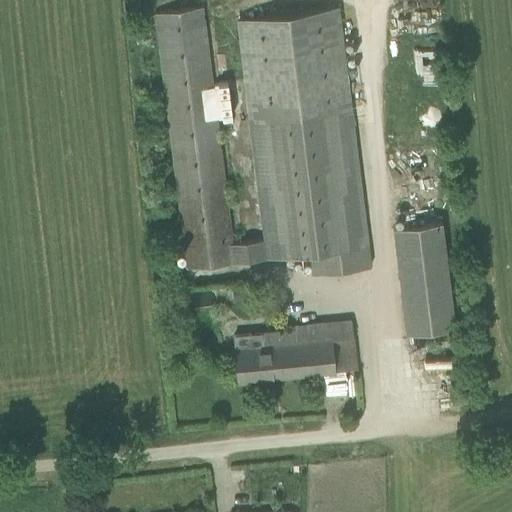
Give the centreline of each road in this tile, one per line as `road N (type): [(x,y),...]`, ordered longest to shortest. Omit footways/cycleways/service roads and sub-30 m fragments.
road 1 (unclassified): [(0,473),(428,431)]
road 2 (unknown): [(400,433),(373,198)]
